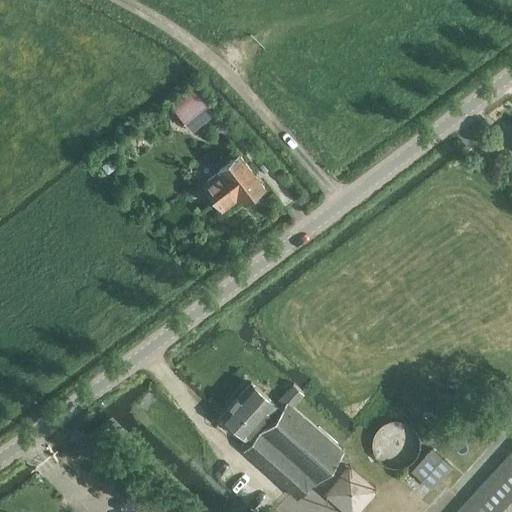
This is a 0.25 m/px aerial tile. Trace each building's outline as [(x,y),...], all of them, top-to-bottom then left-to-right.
[(191,131),(215,111),(195,88),(172,107),(191,131)] [(217,172),(202,184),(222,209),(239,197),(243,202),(263,188),(236,154),(216,170),(217,172)] [(251,381),(234,401),(221,415),(247,437),(258,424),(262,427),(243,448),(298,497),(311,483),(314,483),(343,451),(291,405),(303,392),(294,384),(276,404),(251,381)] [(479,418),(475,418),(473,419),(469,424),(468,429),(469,434),(472,438),(475,439),(480,439),(486,436),(489,431),(488,426),(486,421),(483,419),(479,418)] [(393,420),(387,422),(381,426),(376,431),(373,436),(372,445),(374,453),(376,458),(382,463),(387,466),(393,468),(401,467),(406,466),(410,464),(414,460),(418,453),(420,447),(420,442),(419,436),(416,430),(413,427),(409,423),(405,421),(400,420),(393,420)] [(432,490),(453,467),(431,447),(411,469),(432,490)] [(511,511),(511,450),(456,511),(511,511)] [(344,511),(359,511),(378,490),(348,464),(323,494),(344,511)]
